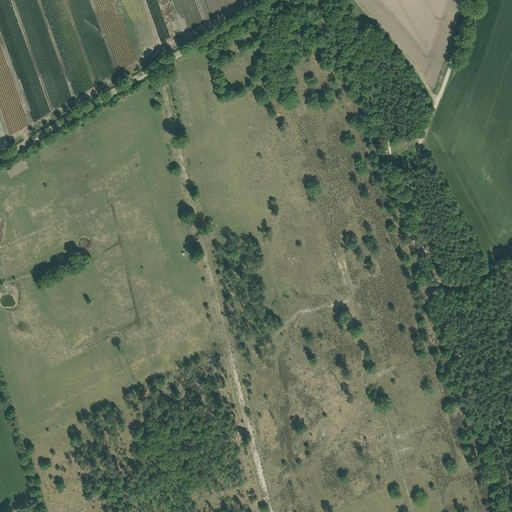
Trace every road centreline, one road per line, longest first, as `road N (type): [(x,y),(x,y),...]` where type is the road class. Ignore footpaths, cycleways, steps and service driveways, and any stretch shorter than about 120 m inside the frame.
road 1 (track): [(157,66),(271,511)]
road 2 (unclassified): [(0,158),(270,0)]
road 3 (track): [(502,511),(410,224)]
road 4 (track): [(474,0),(410,153),(402,199)]
road 5 (track): [(337,0),(402,199)]
